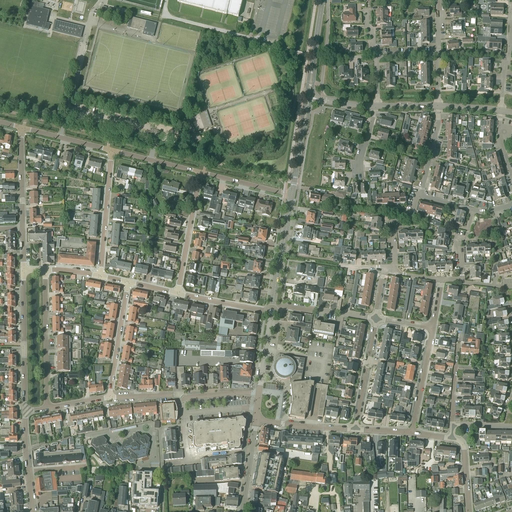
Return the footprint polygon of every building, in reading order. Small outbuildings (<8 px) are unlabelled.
[(177,0),(177,2),(180,3),(182,3),(202,8),(204,9),(222,13),(224,14),(226,14),(227,14),(227,13),(229,14),(228,15),(238,17),(242,0),(177,0)] [(50,24),(46,23),(49,11),(37,8),(38,3),(32,2),(26,25),(48,30),(50,24)] [(502,16),(502,6),(491,5),(490,15),(502,16)] [(381,8),(382,11),(376,11),(376,18),(387,18),(387,13),(391,13),(391,8),(381,8)] [(455,18),(461,17),(461,12),(458,12),(458,8),(449,9),(450,15),(455,15),(455,18)] [(418,9),(418,13),(415,13),(415,16),(413,16),(413,20),(421,19),(421,16),(429,16),(428,9),(418,9)] [(343,21),(343,22),(355,22),(355,10),(349,10),(349,13),(343,13),(343,14),(342,14),(342,15),(342,20),(343,21)] [(127,28),(128,28),(154,35),(154,34),(157,24),(149,22),(146,21),(146,23),(133,19),(133,18),(130,17),(127,28)] [(391,23),(387,23),(387,18),(376,18),(377,25),(382,25),(382,28),(391,28),(391,23)] [(501,29),(502,21),(491,21),(490,21),(490,18),(482,18),(482,23),(486,24),(491,24),(490,28),(501,29)] [(458,20),(458,23),(451,23),(451,26),(450,26),(450,29),(462,29),(462,23),(465,23),(465,20),(458,20)] [(55,21),(52,31),(80,38),(83,28),(82,28),(76,27),(76,26),(76,28),(73,27),(73,26),(70,25),(70,27),(67,26),(67,24),(64,24),(64,25),(61,25),(61,23),(55,21)] [(263,30),(271,32),(273,28),(270,27),(269,30),(267,30),(269,24),(265,23),(263,30)] [(357,28),(350,29),(350,25),(342,25),(342,31),(346,31),(346,37),(357,37),(357,28)] [(381,35),(381,38),(382,38),(391,38),(390,38),(390,35),(392,35),(392,31),(393,31),(393,28),(387,28),(387,31),(381,31),(381,32),(380,32),(381,35)] [(485,38),(489,38),(489,35),(501,36),(501,29),(490,28),(487,28),(487,32),(483,32),(482,38),(485,38)] [(465,35),(462,35),(462,29),(450,29),(450,32),(451,32),(451,35),(459,35),(459,38),(465,38),(465,35)] [(389,48),(396,47),(396,41),(391,42),(391,38),(382,38),(382,41),(381,41),(381,44),(382,44),(382,45),(389,45),(389,48)] [(429,38),(420,39),(418,39),(418,47),(421,47),(421,44),(429,44),(429,38)] [(501,41),(495,41),(495,38),(489,38),(485,38),(485,42),(489,43),(489,50),(500,50),(501,41)] [(362,44),(355,44),(355,40),(348,40),(348,45),(351,45),(351,52),(362,52),(362,44)] [(448,50),(458,49),(457,42),(447,43),(448,50)] [(486,62),(487,60),(482,59),(482,62),(482,68),(490,68),(491,63),(486,62)] [(448,65),(447,65),(446,65),(446,66),(444,66),(445,69),(446,69),(446,71),(454,71),(454,65),(455,65),(455,62),(448,62),(448,65)] [(345,79),(351,79),(351,71),(347,71),(347,67),(339,67),(339,76),(345,76),(345,79)] [(356,77),(354,77),(354,86),(356,85),(355,79),(356,79),(361,79),(361,83),(368,82),(368,71),(361,71),(361,67),(357,67),(358,73),(356,73),(356,77)] [(485,79),(485,76),(478,76),(478,79),(481,79),(480,85),(492,85),(493,80),(485,79)] [(429,87),(429,81),(421,81),(421,86),(415,86),(415,90),(423,90),(423,87),(429,87)] [(455,82),(444,82),(444,88),(447,87),(447,91),(455,91),(455,82)] [(478,90),(478,93),(488,93),(488,90),(492,91),(492,85),(480,85),(480,90),(478,90)] [(333,111),(331,120),(332,121),(335,122),(342,124),(343,120),(350,121),(349,127),(352,128),(353,126),(356,127),(356,128),(356,129),(360,130),(362,121),(352,119),(353,114),(346,112),(345,112),(345,114),(333,111)] [(191,117),(196,131),(208,127),(203,113),(191,117)] [(421,114),(420,117),(420,119),(422,120),(421,123),(430,125),(431,123),(432,123),(433,119),(428,117),(429,114),(421,114)] [(395,121),(396,118),(390,116),(389,119),(382,117),(380,125),(390,127),(391,120),(395,121)] [(450,116),(450,120),(446,119),(446,125),(455,126),(456,120),(458,120),(458,117),(450,116)] [(427,136),(428,136),(429,131),(417,128),(416,133),(427,136)] [(387,137),(387,136),(388,132),(379,130),(377,137),(384,139),(383,143),(390,144),(391,138),(387,137)] [(426,142),(427,136),(416,133),(415,139),(417,139),(417,140),(426,142)] [(1,140),(0,143),(6,145),(5,149),(4,149),(2,156),(8,158),(10,146),(11,146),(12,142),(11,142),(12,138),(8,137),(9,136),(6,136),(6,137),(5,136),(4,141),(1,140)] [(413,144),(411,149),(421,151),(422,147),(425,147),(426,142),(417,140),(417,139),(415,139),(413,138),(412,144),(413,144)] [(482,145),(482,146),(485,146),(485,149),(492,149),(492,145),(494,145),(494,141),(492,141),(492,139),(483,139),(482,145)] [(350,155),(352,148),(348,146),(349,143),(339,141),(338,147),(341,147),(340,152),(350,155)] [(42,163),(45,150),(42,149),(42,148),(39,147),(39,148),(37,148),(35,153),(31,152),(30,157),(36,158),(37,155),(41,156),(40,159),(39,162),(42,163)] [(50,151),(45,150),(42,163),(42,161),(50,163),(50,162),(53,150),(50,150),(50,151)] [(383,164),(383,162),(379,160),(380,153),(371,151),(369,158),(377,160),(376,164),(382,166),(385,166),(386,165),(383,164)] [(490,162),(499,160),(498,154),(495,155),(494,152),(485,154),(487,160),(489,159),(490,162)] [(69,163),(71,155),(65,153),(64,158),(60,158),(59,163),(62,164),(63,161),(69,163)] [(447,160),(449,160),(449,163),(457,165),(458,161),(458,160),(459,160),(460,155),(456,154),(447,154),(447,160)] [(83,163),(84,158),(77,156),(74,167),(78,168),(77,171),(80,172),(82,163),(83,163)] [(411,185),(417,163),(411,161),(412,159),(405,158),(405,160),(407,160),(401,183),(411,185)] [(94,168),(96,161),(90,159),(88,166),(87,166),(86,169),(89,170),(90,167),(94,168)] [(345,169),(345,162),(339,162),(339,159),(332,159),(332,163),(335,163),(335,169),(345,169)] [(96,161),(94,168),(99,169),(98,173),(101,174),(102,170),(101,169),(101,168),(102,162),(96,161)] [(446,173),(448,167),(439,164),(438,168),(436,167),(434,173),(444,175),(444,172),(446,173)] [(117,179),(126,182),(127,179),(129,170),(120,167),(119,169),(118,168),(116,174),(118,175),(117,179)] [(376,171),(369,172),(370,179),(370,183),(370,184),(374,183),(377,183),(376,179),(380,178),(380,172),(385,172),(384,168),(376,168),(376,171)] [(129,170),(127,179),(130,180),(131,178),(134,178),(136,171),(129,170)] [(147,178),(142,177),(143,173),(136,171),(134,178),(141,180),(140,183),(145,184),(146,181),(147,178)] [(495,179),(504,176),(502,171),(493,173),(495,179)] [(344,187),(344,179),(339,179),(340,176),(343,176),(343,173),(335,172),(335,175),(335,179),(334,179),(334,187),(344,187)] [(452,196),(458,197),(460,188),(456,187),(458,182),(453,181),(451,189),(454,190),(452,196)] [(186,195),(187,191),(178,189),(179,185),(172,183),(171,184),(165,183),(163,192),(175,195),(175,192),(177,193),(177,192),(186,195)] [(360,194),(360,185),(360,184),(353,184),(353,195),(352,195),(351,199),(356,199),(357,195),(360,194)] [(476,200),(479,187),(480,185),(475,184),(474,188),(472,188),(470,198),(476,200)] [(502,189),(498,190),(501,200),(506,198),(505,192),(508,191),(506,184),(501,185),(502,189)] [(360,194),(360,196),(367,195),(368,200),(371,200),(370,192),(367,192),(367,185),(360,185),(360,194)] [(468,194),(470,186),(465,185),(464,189),(460,188),(458,197),(464,199),(465,193),(468,194)] [(479,187),(476,200),(483,201),(484,197),(486,198),(487,198),(490,197),(487,188),(486,188),(479,187)] [(495,201),(501,200),(498,190),(494,191),(493,187),(488,189),(490,196),(493,195),(495,201)] [(215,211),(217,205),(215,204),(216,198),(218,193),(216,193),(216,191),(206,188),(203,198),(211,200),(209,209),(215,211)] [(219,199),(218,200),(221,201),(222,199),(225,200),(224,203),(227,204),(230,194),(229,194),(227,193),(226,193),(223,192),(222,196),(220,195),(219,199)] [(310,201),(309,204),(313,205),(313,202),(319,203),(320,199),(325,200),(325,201),(331,202),(331,197),(331,196),(326,195),(326,194),(320,193),(320,194),(318,194),(318,193),(313,192),(313,193),(311,193),(310,197),(308,198),(308,200),(309,201),(310,201)] [(382,205),(382,195),(376,196),(376,192),(372,192),(373,203),(376,202),(376,205),(382,205)] [(227,204),(226,207),(230,208),(230,205),(234,206),(235,203),(237,196),(236,196),(236,195),(233,194),(233,195),(230,194),(227,204)] [(8,195),(1,195),(1,198),(5,198),(6,203),(15,202),(14,201),(15,201),(15,200),(15,199),(15,198),(14,198),(14,196),(8,196),(8,195)] [(115,199),(114,206),(122,207),(123,207),(126,207),(126,205),(125,205),(125,200),(122,200),(115,199)] [(251,200),(247,199),(246,201),(240,199),(238,206),(243,208),(244,206),(249,207),(248,210),(252,211),(253,209),(255,201),(254,200),(254,199),(252,199),(251,200)] [(261,202),(257,201),(255,211),(263,213),(262,215),(269,217),(272,206),(268,205),(268,204),(261,202)] [(417,205),(416,212),(424,214),(426,204),(420,203),(419,206),(417,205)] [(114,206),(113,213),(128,215),(130,215),(131,212),(123,211),(123,207),(122,207),(114,206)] [(455,218),(464,220),(465,214),(459,212),(460,210),(453,208),(453,211),(454,211),(454,214),(456,214),(455,218)] [(306,218),(315,219),(315,218),(318,219),(319,219),(320,217),(321,217),(321,215),(332,217),(333,215),(334,213),(333,213),(333,212),(322,211),(321,213),(315,212),(315,213),(308,212),(307,215),(307,214),(306,218)] [(113,213),(113,220),(120,221),(122,221),(123,218),(125,218),(124,223),(134,224),(135,219),(128,218),(128,216),(128,215),(113,213)] [(180,228),(182,220),(175,219),(176,215),(165,213),(164,217),(171,218),(169,226),(180,228)] [(382,226),(382,223),(380,223),(381,220),(377,219),(377,216),(365,214),(364,217),(370,218),(372,219),(371,224),(364,223),(382,226)] [(464,220),(455,218),(454,221),(451,220),(449,227),(457,229),(458,225),(462,226),(464,220)] [(206,227),(208,227),(209,221),(200,220),(198,227),(206,229),(206,227)] [(381,228),(382,226),(364,223),(364,226),(368,226),(368,230),(368,233),(375,234),(375,231),(379,232),(379,231),(380,232),(381,228)] [(178,240),(179,233),(173,232),(174,228),(166,227),(165,231),(168,231),(167,238),(178,240)] [(436,241),(449,243),(449,240),(447,240),(448,236),(444,236),(444,233),(445,229),(438,228),(437,232),(437,235),(439,235),(438,241),(436,241)] [(51,261),(54,260),(54,256),(51,256),(51,248),(54,248),(54,244),(51,244),(51,231),(38,232),(38,229),(33,229),(33,232),(29,232),(29,240),(42,240),(43,264),(51,264),(51,261)] [(304,232),(303,234),(321,237),(322,233),(316,232),(316,231),(304,229),(304,230),(303,230),(303,232),(304,232)] [(112,232),(111,239),(118,240),(122,240),(123,233),(119,233),(112,232)] [(197,235),(196,241),(202,242),(204,243),(206,235),(201,234),(201,235),(197,235)] [(64,240),(65,238),(57,237),(56,248),(58,248),(59,240),(64,240)] [(175,253),(177,245),(170,244),(171,241),(164,240),(164,243),(166,243),(165,251),(175,253)] [(88,241),(88,242),(87,249),(84,248),(83,255),(59,253),(58,264),(93,267),(96,242),(88,241)] [(201,247),(202,242),(196,241),(194,248),(199,248),(198,250),(203,251),(203,248),(201,247)] [(449,243),(436,241),(435,247),(425,245),(425,248),(430,249),(433,250),(435,250),(442,251),(442,248),(446,248),(447,245),(448,245),(449,243)] [(490,251),(493,251),(492,247),(490,247),(490,246),(486,246),(486,244),(484,244),(484,255),(490,255),(490,251)] [(299,250),(319,253),(319,249),(315,249),(316,247),(307,246),(300,245),(300,247),(299,247),(299,250)] [(349,262),(350,251),(351,248),(342,247),(341,255),(344,256),(343,260),(347,260),(346,261),(349,262)] [(263,254),(245,250),(244,254),(248,254),(251,255),(255,255),(255,258),(263,259),(263,258),(264,256),(263,255),(263,254)] [(199,254),(193,253),(192,260),(198,261),(199,257),(201,258),(202,255),(199,254)] [(405,258),(403,258),(403,261),(403,264),(414,264),(416,263),(416,254),(415,254),(409,255),(408,255),(406,255),(405,255),(406,255),(406,258),(405,258)] [(11,255),(4,256),(4,259),(7,259),(7,264),(15,264),(15,258),(11,258),(11,255)] [(136,264),(136,266),(134,273),(140,274),(142,267),(138,266),(139,257),(135,256),(133,264),(136,264)] [(116,269),(117,262),(118,259),(114,259),(113,262),(110,261),(109,268),(116,269)] [(117,262),(116,269),(123,270),(124,264),(117,262)] [(425,263),(422,263),(422,270),(428,270),(428,272),(431,272),(431,273),(434,273),(434,263),(428,263),(428,262),(425,262),(425,263)] [(165,279),(166,270),(162,269),(163,263),(161,263),(159,269),(158,278),(165,279)] [(504,273),(506,273),(507,274),(510,273),(507,263),(502,264),(504,273)] [(13,269),(15,269),(15,264),(7,264),(7,270),(4,270),(4,272),(7,272),(13,272),(13,269)] [(124,264),(123,270),(129,272),(131,265),(124,264)] [(298,267),(296,274),(306,276),(307,276),(306,277),(313,278),(313,274),(315,274),(315,272),(314,272),(315,266),(304,264),(304,268),(298,267)] [(414,271),(414,270),(414,264),(403,264),(403,267),(405,267),(405,270),(409,270),(409,271),(410,272),(413,272),(414,271)] [(470,271),(470,274),(481,274),(480,268),(482,268),(482,264),(475,265),(475,268),(471,268),(471,271),(470,271)] [(492,274),(498,273),(499,275),(499,276),(503,275),(503,274),(504,273),(502,264),(496,266),(493,266),(492,274)] [(166,270),(165,279),(172,281),(173,273),(174,272),(170,271),(171,266),(168,265),(168,268),(167,268),(166,270)] [(191,265),(189,272),(190,272),(195,273),(196,273),(199,273),(201,266),(196,265),(196,266),(191,265)] [(220,268),(213,267),(212,273),(213,273),(212,278),(219,279),(220,268)] [(158,278),(159,269),(153,268),(152,269),(151,276),(158,278)] [(7,273),(7,276),(7,282),(15,282),(15,276),(13,276),(13,273),(7,273)] [(188,277),(186,285),(193,286),(195,279),(198,280),(199,276),(192,275),(191,278),(188,277)] [(90,299),(93,282),(86,280),(85,286),(92,287),(91,293),(88,292),(87,298),(90,299)] [(259,284),(237,280),(236,283),(242,284),(242,285),(248,286),(248,284),(251,285),(250,288),(258,289),(258,286),(259,286),(259,284)] [(213,294),(214,294),(215,287),(218,288),(219,283),(209,281),(207,292),(208,293),(209,294),(212,295),(213,294)] [(413,284),(412,289),(415,289),(423,291),(431,292),(432,286),(428,285),(428,282),(425,281),(425,285),(424,285),(424,287),(416,286),(416,284),(416,283),(416,282),(413,282),(413,283),(413,284)] [(101,283),(93,282),(90,299),(100,301),(101,299),(101,296),(98,295),(98,297),(94,297),(95,294),(93,293),(94,288),(99,289),(101,283)] [(294,287),(293,294),(296,294),(301,295),(304,295),(304,292),(310,293),(311,287),(305,286),(300,285),(299,288),(294,287)] [(449,287),(448,294),(454,295),(453,300),(465,302),(466,298),(466,296),(457,295),(458,289),(449,287)] [(148,293),(140,291),(139,297),(139,301),(143,302),(144,298),(147,299),(148,293)] [(337,301),(337,297),(342,298),(343,292),(338,291),(335,291),(334,293),(330,292),(329,295),(325,294),(324,300),(333,301),(333,300),(337,301)] [(8,298),(8,302),(16,302),(15,297),(12,297),(12,294),(4,294),(4,298),(8,298)] [(257,300),(257,298),(240,295),(236,294),(235,300),(239,300),(240,299),(249,300),(248,302),(256,303),(256,300),(257,300)] [(152,302),(153,302),(152,304),(155,305),(156,303),(159,304),(159,301),(161,296),(157,295),(157,296),(154,295),(152,302)] [(487,307),(487,311),(498,308),(497,305),(500,305),(504,304),(503,301),(502,301),(501,297),(499,298),(498,296),(496,297),(496,299),(492,299),(493,305),(487,307)] [(177,322),(181,302),(174,300),(173,309),(176,309),(175,313),(175,314),(174,321),(177,322)] [(365,310),(366,307),(368,307),(369,301),(362,300),(361,306),(358,305),(357,309),(365,310)] [(147,310),(147,307),(138,305),(138,302),(134,301),(133,301),(132,304),(134,305),(133,305),(143,307),(142,312),(149,313),(150,311),(151,311),(147,310)] [(188,304),(181,302),(177,322),(179,323),(180,318),(181,319),(183,310),(187,311),(188,304)] [(110,308),(110,311),(116,313),(117,306),(107,304),(107,307),(110,308)] [(191,317),(196,318),(198,306),(192,304),(191,312),(191,314),(188,314),(186,322),(190,322),(191,317)] [(201,319),(199,325),(205,326),(207,317),(201,316),(201,315),(202,315),(204,307),(198,306),(196,318),(201,319)] [(452,319),(453,320),(453,321),(457,321),(457,322),(459,322),(460,322),(463,307),(455,306),(454,317),(453,317),(452,319)] [(130,308),(129,315),(135,316),(136,312),(140,313),(140,309),(130,308)] [(205,326),(205,329),(210,330),(212,324),(211,324),(212,319),(217,320),(220,310),(217,310),(218,309),(215,308),(214,309),(212,309),(211,316),(208,315),(207,315),(207,317),(205,326)] [(499,311),(495,311),(496,318),(491,319),(491,322),(500,321),(500,318),(503,317),(503,318),(506,317),(506,313),(505,313),(504,310),(502,310),(502,309),(499,310),(499,311)] [(12,315),(12,311),(8,311),(8,313),(5,313),(5,316),(8,316),(8,320),(16,320),(16,315),(12,315)] [(116,313),(110,311),(109,315),(105,314),(105,318),(115,320),(116,313)] [(236,316),(236,314),(223,312),(222,320),(234,322),(242,323),(256,325),(258,316),(251,315),(251,318),(247,318),(247,319),(243,318),(243,317),(236,316)] [(135,316),(129,315),(128,322),(138,324),(138,320),(135,320),(135,316)] [(305,328),(310,329),(311,325),(303,324),(303,321),(300,321),(300,317),(290,315),(289,318),(288,318),(288,322),(298,323),(297,327),(305,328)] [(16,325),(16,320),(8,320),(4,320),(4,324),(0,324),(0,330),(4,331),(4,328),(8,328),(12,328),(12,325),(16,325)] [(233,330),(234,322),(222,320),(220,320),(218,335),(227,336),(228,329),(233,330)] [(500,321),(484,323),(485,326),(497,324),(498,331),(502,330),(502,331),(505,331),(505,330),(508,330),(507,326),(508,326),(507,322),(504,323),(501,323),(500,321)] [(314,322),(313,327),(314,327),(313,334),(323,335),(327,336),(327,337),(332,338),(334,331),(334,327),(335,327),(335,326),(336,326),(314,322)] [(364,333),(365,326),(358,325),(357,329),(354,328),(345,327),(346,323),(342,322),(341,329),(345,330),(353,331),(355,332),(355,331),(364,333)] [(107,327),(106,331),(113,332),(114,325),(104,323),(103,326),(107,327)] [(256,327),(256,325),(242,323),(242,326),(248,327),(247,330),(248,330),(248,334),(256,335),(257,327),(256,327)] [(464,323),(464,325),(463,325),(463,326),(462,330),(462,333),(461,338),(460,342),(465,343),(465,342),(468,342),(468,343),(470,343),(471,339),(468,338),(468,336),(467,335),(469,326),(469,323),(464,323)] [(442,326),(440,333),(446,334),(450,335),(450,331),(453,332),(453,329),(455,329),(455,326),(456,325),(448,324),(448,327),(442,326)] [(127,327),(126,334),(132,335),(133,331),(136,332),(137,329),(127,327)] [(287,332),(287,335),(297,337),(298,331),(304,331),(305,328),(297,327),(297,330),(287,328),(286,332),(287,332)] [(385,329),(383,335),(395,338),(397,338),(400,339),(401,333),(398,332),(392,331),(390,330),(391,328),(386,327),(386,329),(385,329)] [(112,339),(113,332),(106,331),(106,334),(102,334),(102,337),(112,339)] [(362,340),(364,333),(355,331),(355,332),(354,335),(350,334),(349,337),(362,340)] [(478,355),(479,348),(480,348),(481,342),(483,342),(483,335),(477,334),(477,333),(476,333),(475,339),(474,355),(478,355)] [(132,335),(126,334),(125,342),(135,343),(135,339),(132,339),(132,335)] [(409,343),(409,340),(406,339),(406,335),(402,334),(401,342),(409,343)] [(420,344),(421,336),(414,334),(413,335),(412,335),(411,338),(412,339),(413,339),(412,342),(420,344)] [(503,335),(499,335),(499,342),(494,342),(494,346),(503,345),(503,342),(505,342),(509,342),(509,339),(508,339),(508,335),(506,335),(506,334),(503,334),(503,335)] [(295,344),(294,347),(302,348),(302,345),(296,344),(297,337),(287,335),(286,339),(285,339),(285,342),(295,344)] [(57,337),(57,346),(70,346),(69,337),(57,337)] [(361,346),(362,340),(349,337),(349,338),(355,339),(354,345),(361,346)] [(445,348),(445,347),(449,348),(451,342),(449,342),(449,341),(440,339),(439,346),(440,346),(439,347),(445,348)] [(217,343),(185,341),(184,350),(216,351),(217,343)] [(382,342),(381,348),(395,350),(395,351),(397,351),(398,348),(394,348),(394,347),(389,346),(389,343),(382,342)] [(104,347),(103,351),(110,352),(111,344),(101,343),(100,346),(104,347)] [(343,347),(343,350),(347,351),(359,353),(361,346),(354,345),(353,349),(350,349),(350,348),(343,347)] [(57,353),(57,354),(70,354),(70,346),(57,346),(57,349),(62,349),(62,353),(57,353)] [(124,346),(123,354),(129,355),(130,351),(133,352),(134,348),(124,346)] [(461,353),(469,354),(470,347),(462,346),(461,353)] [(504,348),(500,348),(499,354),(497,354),(497,357),(503,358),(503,355),(506,355),(510,355),(510,351),(509,351),(509,348),(506,348),(506,347),(504,347),(504,348)] [(108,359),(110,352),(103,351),(103,354),(99,354),(98,357),(108,359)] [(358,360),(359,353),(347,351),(346,355),(347,355),(346,358),(333,355),(333,358),(346,360),(347,358),(352,359),(352,358),(358,360)] [(445,353),(445,352),(437,351),(435,358),(444,359),(446,360),(447,356),(447,354),(445,353)] [(166,352),(165,368),(175,368),(176,352),(166,352)] [(225,352),(224,357),(232,357),(232,358),(239,358),(240,358),(239,362),(244,363),(252,364),(254,355),(248,354),(249,352),(240,352),(225,352)] [(405,353),(404,355),(408,356),(408,360),(409,360),(416,361),(417,355),(410,354),(405,353)] [(57,354),(57,363),(70,363),(70,354),(57,354)] [(128,359),(129,355),(123,354),(122,361),(131,363),(132,359),(128,359)] [(283,356),(283,358),(281,359),(279,360),(277,361),(276,362),(276,363),(275,363),(275,364),(274,365),(274,367),(273,368),(273,369),(274,371),(274,372),(275,374),(275,375),(276,377),(277,378),(279,379),(281,380),(284,380),(286,380),(287,380),(289,379),(290,379),(290,383),(290,385),(301,384),(301,382),(305,359),(283,356)] [(498,367),(503,368),(503,369),(506,369),(506,368),(508,368),(509,364),(510,360),(506,360),(506,361),(503,361),(503,358),(497,357),(497,358),(494,357),(494,360),(498,360),(498,367)] [(57,372),(70,371),(70,363),(57,363),(57,372)] [(349,363),(347,371),(356,373),(356,372),(357,372),(357,369),(356,368),(357,365),(349,363)] [(429,381),(431,381),(430,382),(440,384),(441,380),(443,381),(444,378),(450,380),(451,375),(444,374),(445,372),(444,372),(445,365),(436,363),(435,370),(442,372),(441,373),(444,374),(443,378),(442,377),(432,375),(431,378),(430,378),(429,381)] [(378,364),(376,370),(384,372),(387,372),(387,369),(384,368),(385,365),(378,364)] [(121,365),(120,371),(133,373),(133,370),(131,370),(132,367),(130,366),(121,365)] [(232,381),(249,383),(250,378),(251,378),(251,372),(252,366),(244,365),(243,366),(237,366),(227,367),(228,375),(230,376),(230,374),(233,375),(232,381)] [(413,375),(415,368),(407,366),(406,371),(401,370),(400,372),(413,375)] [(207,375),(207,367),(201,367),(201,370),(200,371),(199,372),(199,375),(193,375),(194,386),(198,386),(198,387),(200,387),(201,386),(204,386),(204,375),(207,375)] [(220,368),(221,383),(227,382),(228,382),(227,367),(220,368)] [(184,368),(177,368),(177,374),(178,382),(182,382),(182,387),(190,386),(189,376),(184,376),(184,368)] [(494,375),(498,375),(498,380),(502,380),(502,381),(504,381),(504,380),(507,381),(507,377),(508,377),(508,373),(505,373),(502,373),(502,370),(493,369),(493,372),(494,372),(494,375)] [(376,370),(375,376),(392,380),(392,379),(390,378),(390,377),(383,375),(384,372),(376,370)] [(9,379),(16,379),(16,374),(13,374),(13,371),(9,371),(9,372),(6,372),(6,375),(9,375),(9,379)] [(219,371),(216,372),(216,373),(211,374),(211,376),(209,376),(209,385),(217,385),(217,380),(219,380),(219,371)] [(335,372),(335,375),(336,375),(336,378),(345,379),(345,384),(347,385),(353,386),(355,378),(348,376),(348,377),(346,377),(347,374),(346,374),(341,373),(337,372),(335,372)] [(413,375),(400,372),(400,374),(405,376),(404,380),(412,382),(413,375)] [(467,379),(467,382),(484,383),(484,380),(484,378),(474,378),(474,373),(463,372),(463,379),(467,379)] [(171,376),(165,376),(166,382),(167,381),(168,387),(175,387),(175,380),(174,380),(174,376),(171,376)] [(99,385),(95,386),(96,393),(103,392),(102,381),(98,382),(99,385)] [(374,382),(373,388),(386,391),(391,392),(391,391),(387,390),(387,389),(380,388),(381,384),(374,382)] [(95,383),(87,384),(89,394),(96,393),(95,386),(95,383)] [(327,393),(328,386),(316,384),(311,383),(301,384),(290,385),(292,398),(291,404),(290,413),(288,418),(295,419),(295,418),(304,420),(305,416),(310,417),(315,386),(322,388),(321,392),(327,393)] [(490,390),(490,393),(499,395),(499,392),(502,392),(502,393),(506,393),(506,389),(505,389),(506,386),(504,385),(504,384),(501,384),(501,385),(497,384),(497,385),(494,384),(492,390),(490,390)] [(429,393),(430,393),(430,394),(439,396),(439,392),(443,393),(443,390),(448,391),(451,392),(451,388),(449,388),(449,387),(442,386),(442,390),(431,387),(431,390),(430,390),(429,390),(429,392),(429,393)] [(400,403),(404,404),(405,400),(408,401),(409,395),(402,393),(397,392),(396,394),(400,395),(399,403),(400,403)] [(503,402),(504,402),(504,398),(501,398),(498,397),(499,395),(490,393),(489,396),(490,396),(490,398),(494,399),(493,403),(497,404),(497,405),(499,406),(500,405),(502,405),(503,402)] [(17,402),(17,397),(9,397),(9,403),(6,403),(6,405),(13,405),(13,402),(17,402)] [(320,398),(320,401),(325,402),(325,401),(330,402),(329,406),(330,406),(329,409),(326,408),(325,416),(331,418),(334,401),(332,400),(320,398)] [(426,404),(429,405),(428,409),(432,409),(433,403),(436,403),(437,400),(434,399),(427,398),(426,404)] [(376,412),(375,418),(378,419),(378,420),(381,420),(381,419),(382,419),(383,413),(379,412),(380,404),(379,404),(380,399),(378,399),(376,409),(376,412)] [(175,421),(176,421),(177,418),(177,415),(177,413),(176,411),(177,411),(177,409),(176,406),(175,404),(174,402),(163,403),(163,404),(159,405),(160,422),(162,422),(162,423),(166,423),(166,422),(170,422),(171,423),(175,422),(175,421)] [(398,415),(396,422),(404,423),(404,421),(404,419),(405,417),(404,416),(405,413),(402,412),(402,407),(405,408),(406,404),(404,404),(400,403),(399,407),(398,415)] [(493,416),(493,418),(498,419),(498,418),(499,414),(500,415),(501,411),(498,410),(495,409),(496,407),(487,404),(486,407),(491,408),(489,415),(493,416)] [(396,422),(398,415),(399,407),(396,406),(395,415),(391,414),(390,421),(396,422)] [(340,419),(346,420),(348,420),(349,418),(347,417),(348,412),(345,412),(345,409),(343,408),(340,419)] [(484,414),(484,408),(474,408),(474,409),(475,409),(474,417),(475,417),(477,417),(477,419),(480,419),(480,417),(481,417),(481,414),(484,414)] [(437,410),(432,409),(428,409),(427,409),(427,412),(429,412),(429,417),(426,416),(425,419),(432,420),(433,413),(437,414),(437,410)] [(73,414),(66,416),(68,428),(74,427),(74,423),(77,423),(75,412),(73,412),(73,414)] [(439,415),(437,428),(443,429),(443,428),(447,429),(447,425),(444,425),(444,422),(441,421),(442,416),(445,416),(445,413),(440,412),(439,415)] [(437,428),(439,415),(438,415),(438,421),(432,420),(431,427),(437,428)] [(38,426),(42,425),(40,418),(33,419),(35,427),(35,434),(38,434),(38,426)] [(193,423),(192,425),(194,448),(196,449),(196,454),(242,450),(242,449),(241,443),(243,442),(243,439),(243,432),(244,432),(246,422),(245,422),(242,419),(242,418),(193,423)] [(10,430),(1,430),(1,435),(17,435),(17,432),(16,432),(16,427),(10,427),(10,430)] [(178,428),(172,428),(166,429),(166,432),(165,432),(165,438),(176,437),(175,431),(178,431),(178,428)] [(260,436),(269,437),(280,439),(280,433),(274,432),(270,431),(261,430),(260,436)] [(479,434),(476,434),(476,447),(479,447),(479,441),(484,442),(485,433),(485,431),(479,431),(479,434)] [(91,441),(90,446),(95,451),(95,453),(99,457),(99,459),(102,462),(104,462),(109,466),(113,465),(114,461),(117,460),(118,459),(122,462),(126,461),(130,464),(135,463),(136,460),(146,457),(148,448),(147,447),(149,438),(145,435),(141,436),(139,434),(138,434),(133,435),(133,438),(128,439),(127,441),(123,443),(122,447),(120,448),(116,445),(109,447),(106,444),(107,441),(103,438),(91,441)] [(357,440),(350,439),(348,455),(351,455),(352,455),(352,452),(353,452),(353,447),(355,448),(356,447),(357,440)] [(259,445),(270,446),(273,447),(279,448),(279,443),(260,440),(259,445)] [(377,443),(377,451),(378,451),(378,455),(384,455),(384,451),(385,451),(386,444),(385,444),(385,442),(381,442),(381,443),(377,443)] [(402,473),(401,462),(401,459),(401,461),(398,461),(397,461),(397,459),(397,453),(396,453),(397,442),(390,442),(390,452),(389,452),(389,456),(389,458),(393,458),(393,459),(395,459),(395,463),(396,463),(396,473),(399,473),(402,473)] [(370,462),(374,461),(373,445),(370,445),(370,444),(361,443),(360,452),(369,453),(370,462)] [(424,443),(416,443),(416,459),(418,459),(419,455),(420,455),(420,451),(419,451),(419,449),(423,450),(424,443)] [(4,450),(0,450),(0,457),(0,461),(7,459),(7,457),(8,457),(8,453),(16,453),(16,451),(17,451),(17,447),(16,447),(16,446),(12,446),(12,445),(8,445),(8,446),(4,446),(4,450)] [(80,450),(74,451),(75,462),(82,461),(81,455),(85,455),(83,447),(80,447),(80,450)] [(434,451),(434,457),(439,458),(439,455),(443,456),(443,448),(437,448),(437,451),(434,451)] [(456,450),(449,449),(449,456),(448,456),(448,463),(454,464),(454,461),(451,461),(451,457),(455,457),(455,453),(456,453),(457,453),(457,452),(457,451),(456,451),(456,450)] [(265,463),(283,466),(285,460),(259,455),(257,461),(257,462),(265,463)] [(474,463),(485,462),(489,462),(488,455),(484,455),(473,456),(474,463)] [(207,459),(200,459),(201,465),(201,471),(208,471),(207,463),(209,463),(219,463),(226,463),(226,465),(232,465),(241,465),(241,456),(229,456),(229,457),(225,457),(208,458),(209,459),(207,459)] [(0,463),(0,466),(0,467),(2,467),(2,466),(4,465),(6,464),(7,464),(7,465),(8,471),(18,470),(18,463),(12,464),(12,463),(13,463),(13,460),(7,462),(0,463)] [(270,477),(281,480),(281,479),(282,474),(284,466),(283,466),(265,463),(257,462),(256,469),(255,473),(270,476),(270,477)] [(457,474),(457,467),(447,468),(447,472),(439,472),(440,475),(448,475),(457,474)] [(215,482),(240,480),(239,468),(214,470),(210,471),(208,471),(201,471),(197,472),(196,472),(196,478),(214,476),(215,482)] [(6,482),(2,482),(3,489),(13,488),(13,487),(21,486),(20,480),(12,481),(11,478),(19,477),(18,470),(8,471),(9,476),(5,476),(6,482)] [(324,484),(325,479),(323,479),(324,475),(291,471),(291,474),(288,474),(287,477),(286,484),(284,492),(296,494),(297,485),(298,486),(299,481),(324,484)] [(57,494),(67,493),(67,487),(56,488),(55,473),(42,474),(42,479),(41,479),(41,480),(35,481),(36,494),(40,493),(51,492),(57,492),(57,494)] [(280,487),(281,480),(270,477),(270,476),(255,473),(255,474),(254,474),(253,482),(252,489),(278,494),(279,487),(280,487)] [(133,500),(133,505),(139,506),(144,507),(144,506),(147,507),(147,504),(150,504),(150,507),(154,508),(154,507),(157,508),(157,500),(158,499),(158,495),(158,492),(152,491),(151,491),(149,491),(149,488),(151,488),(151,481),(152,481),(152,474),(144,474),(143,474),(136,474),(135,483),(134,483),(133,492),(133,500)] [(407,476),(397,477),(397,482),(398,482),(398,485),(402,485),(402,482),(407,482),(407,481),(407,476)] [(353,483),(353,490),(369,490),(369,481),(353,483)] [(215,486),(216,493),(228,494),(233,495),(234,489),(238,489),(238,484),(230,483),(228,483),(228,484),(215,485),(215,486)] [(127,511),(127,507),(125,507),(127,488),(126,485),(120,484),(118,501),(117,507),(116,511),(127,511)] [(84,485),(82,497),(87,498),(88,495),(95,496),(97,486),(89,485),(89,486),(84,485)] [(212,506),(216,506),(216,501),(216,498),(216,493),(215,486),(193,486),(193,496),(192,496),(192,506),(195,506),(196,511),(204,511),(204,509),(212,509),(212,506)] [(511,501),(511,500),(507,486),(502,487),(507,501),(508,501),(508,502),(511,501)] [(490,507),(495,505),(491,494),(489,495),(487,488),(484,489),(486,495),(488,499),(490,507)] [(500,488),(494,490),(495,491),(496,491),(500,504),(505,502),(500,488)] [(185,498),(188,498),(188,491),(180,492),(180,496),(172,496),(172,506),(185,506),(185,500),(185,498)] [(495,505),(500,504),(496,492),(491,494),(495,505)] [(21,506),(23,505),(21,493),(10,494),(12,507),(15,506),(21,506)] [(250,505),(262,505),(263,496),(263,494),(251,493),(250,505)] [(294,511),(295,508),(297,508),(299,500),(307,502),(308,495),(300,494),(300,495),(294,494),(292,507),(290,507),(289,511),(294,511)] [(236,508),(237,498),(227,496),(226,502),(225,502),(224,507),(236,508)] [(271,496),(263,496),(262,505),(267,506),(270,506),(271,496)] [(276,499),(276,496),(275,496),(271,496),(270,506),(267,506),(267,508),(266,511),(285,511),(287,500),(276,499)] [(486,508),(490,507),(488,499),(484,500),(483,497),(482,498),(486,508)] [(451,511),(451,510),(446,511),(446,510),(444,510),(444,508),(445,508),(445,499),(440,499),(439,511),(451,511)] [(97,511),(98,511),(98,507),(99,503),(89,502),(89,504),(84,503),(82,511),(97,511)]
